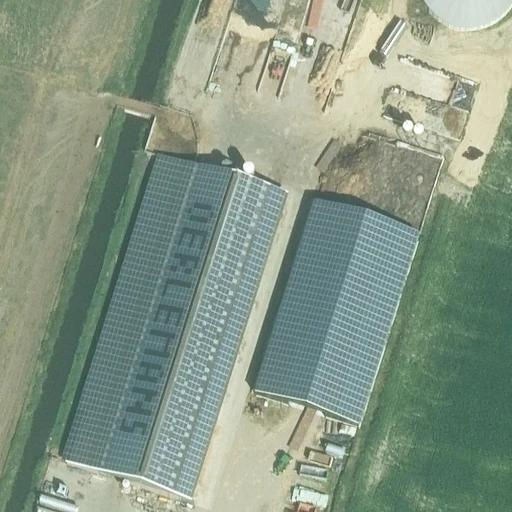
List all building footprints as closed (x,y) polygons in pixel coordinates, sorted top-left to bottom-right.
[(511,0),(419,0),(422,5),(429,15),(438,24),(449,29),(461,32),(474,32),(486,29),(497,24),(506,15),(511,6),(511,0)] [(280,70),(296,74),(304,41),(287,37),(280,70)] [(409,56),(405,85),(432,89),(436,60),(409,56)] [(187,98),(209,104),(213,86),(191,81),(187,98)] [(415,134),(423,90),(398,86),(391,130),(415,134)] [(184,166),(87,472),(180,502),(277,196),(184,166)] [(299,203),(238,393),(341,425),(401,236),(299,203)]
